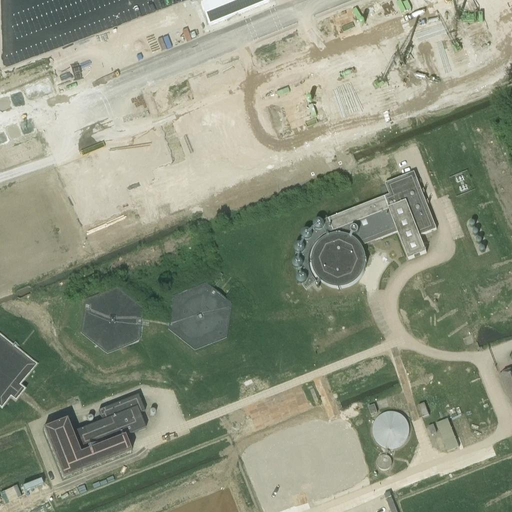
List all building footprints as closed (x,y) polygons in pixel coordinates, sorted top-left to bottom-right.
[(219,0),(198,9),(202,19),(207,30),(236,18),(253,11),(269,5),(266,0),(219,0)] [(426,20),(346,52),(360,87),(355,89),(370,126),(382,121),(380,116),(392,112),(394,116),(454,92),(452,86),(476,76),(477,78),(511,63),(511,0),(476,0),(450,11),(426,21),(426,20)] [(236,97),(184,117),(210,184),(262,164),(236,97)] [(296,256),(296,263),(297,269),(298,275),(302,284),(304,288),(306,291),(319,281),(323,283),(329,286),(335,288),(343,289),(347,288),(353,284),(358,280),(361,276),(363,272),(365,267),(366,261),(365,255),(361,247),(361,246),(358,242),(373,236),(375,242),(397,233),(408,261),(427,254),(420,237),(437,231),(414,173),(384,184),(389,196),(323,223),(317,226),(312,229),(308,233),(305,236),(301,241),(299,244),(297,251),(296,256)] [(37,365),(0,334),(0,408),(2,409),(10,399),(15,403),(25,391),(20,387),(37,365)] [(511,370),(500,376),(511,406),(511,405),(511,370)] [(66,421),(43,430),(62,480),(130,453),(124,438),(145,429),(139,414),(144,412),(138,396),(98,412),(102,422),(71,434),(66,421)] [(425,404),(418,407),(423,418),(429,416),(425,404)] [(368,408),(371,415),(377,413),(375,406),(368,408)] [(409,433),(409,431),(409,429),(409,427),(409,426),(408,424),(407,422),(406,420),(405,419),(403,418),(402,416),(400,415),(398,415),(397,414),(395,413),(393,413),(391,413),(389,413),(387,414),(385,414),(383,415),(382,416),(380,417),(378,418),(377,420),(376,421),(375,423),(374,425),(374,427),(373,428),(373,430),(373,432),(373,434),(374,436),(374,438),(375,440),(376,441),(377,443),(378,444),(380,446),(382,447),(383,448),(385,448),(387,449),(389,449),(391,450),(393,449),(395,449),(396,449),(398,448),(400,447),(402,446),(403,445),(405,444),(406,442),(407,441),(408,439),(409,437),(409,435),(409,433)] [(459,448),(448,420),(437,424),(448,453),(459,448)] [(392,465),(392,463),(392,462),(391,460),(391,459),(390,458),(388,457),(387,456),(386,456),(384,456),(383,456),(381,456),(380,457),(379,458),(378,459),(377,460),(377,462),(376,463),(377,465),(377,466),(378,468),(379,469),(380,470),(381,470),(383,471),(384,471),(386,471),(387,470),(388,470),(390,469),(390,468),(391,466),(392,465)]
